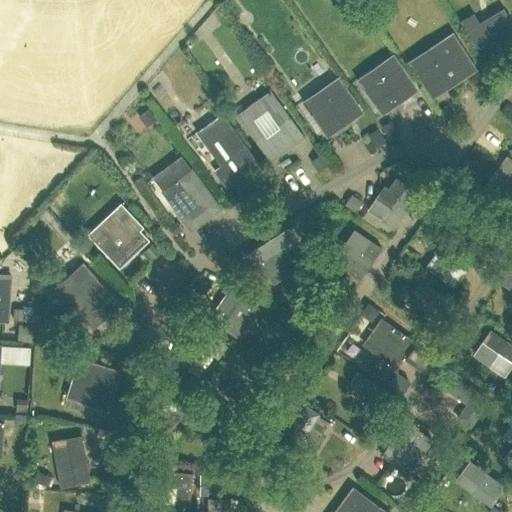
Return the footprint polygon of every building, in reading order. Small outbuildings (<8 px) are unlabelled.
[(476,44),(490,69),(511,56),(511,26),(511,24),(476,44)] [(477,68),(452,31),(407,60),(432,98),(477,68)] [(418,88),(393,52),(355,78),(380,114),(418,88)] [(311,110),(328,134),(361,112),(344,87),(311,110)] [(465,119),(482,110),(474,96),(457,105),(465,119)] [(246,123),(271,159),(305,136),(280,99),(246,123)] [(206,145),(220,165),(215,169),(221,178),(242,164),(245,169),(258,160),(234,125),(206,145)] [(511,166),(491,195),(502,204),(511,190),(511,166)] [(164,189),(191,228),(222,207),(195,168),(164,189)] [(392,226),(418,190),(397,175),(395,178),(386,190),(381,187),(366,208),(392,226)] [(96,241),(119,266),(147,239),(139,229),(130,237),(116,222),(96,241)] [(260,259),(253,263),(260,276),(305,249),(291,225),(253,248),(260,259)] [(334,265),(357,281),(380,247),(368,239),(351,265),(339,257),(334,265)] [(425,264),(451,283),(476,250),(466,242),(451,263),(435,251),(425,264)] [(120,303),(82,261),(53,287),(91,329),(120,303)] [(412,287),(445,311),(454,300),(421,276),(412,287)] [(208,317),(238,337),(258,307),(228,287),(208,317)] [(416,342),(381,317),(362,343),(372,350),(362,364),(400,391),(407,381),(394,371),(416,342)] [(197,324),(195,326),(173,359),(184,367),(200,344),(219,356),(227,344),(197,324)] [(483,341),(511,359),(511,342),(490,329),(483,341)] [(92,362),(80,400),(108,408),(120,370),(92,362)] [(350,382),(377,400),(371,409),(377,414),(392,392),(358,370),(350,382)] [(446,388),(467,402),(455,420),(467,428),(487,398),(454,376),(446,388)] [(164,382),(143,411),(169,431),(191,402),(164,382)] [(281,440),(294,449),(318,413),(305,404),(281,440)] [(382,452),(410,469),(431,435),(403,418),(382,452)] [(91,482),(82,437),(52,443),(61,488),(91,482)] [(511,447),(503,461),(511,467),(511,447)] [(463,476),(486,492),(480,501),(490,508),(504,488),(471,465),(463,476)] [(155,483),(176,485),(175,502),(189,504),(192,472),(156,468),(155,483)] [(339,511),(386,511),(357,489),(339,511)] [(206,511),(226,511),(226,497),(207,497),(206,511)] [(330,511),(312,503),(307,511),(330,511)]
